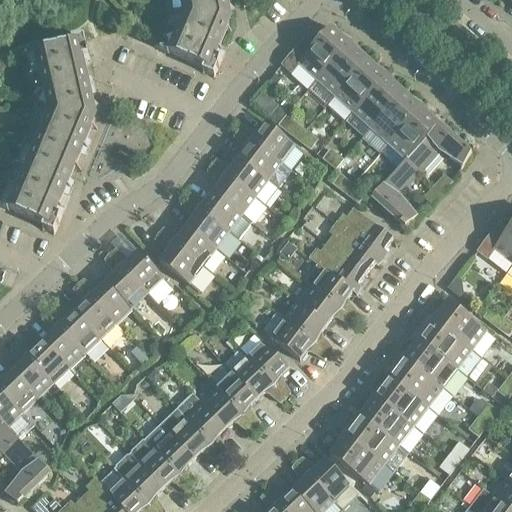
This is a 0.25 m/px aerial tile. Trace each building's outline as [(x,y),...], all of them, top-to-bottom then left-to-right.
[(162,0),(164,4),(165,14),(164,16),(162,26),(153,48),(204,69),(202,74),(203,75),(204,73),(213,77),(212,79),(213,79),(225,53),(214,48),(223,27),(224,14),(220,0),(162,0)] [(315,48),(306,40),(282,66),(309,91),(351,44),(340,37),(331,29),(315,48)] [(73,45),(26,56),(19,58),(29,102),(30,113),(27,123),(0,187),(0,207),(44,226),(42,232),(43,232),(44,231),(53,235),(52,236),(53,237),(65,210),(73,189),(102,120),(91,65),(84,36),(83,37),(83,38),(73,41),(73,39),(71,39),(73,45)] [(351,44),(309,91),(327,107),(367,62),(359,54),(351,44)] [(367,62),(327,107),(345,123),(387,76),(376,69),(367,62)] [(387,76),(345,123),(363,139),(403,94),(395,86),(387,76)] [(403,94),(363,139),(381,155),(422,108),(412,102),(403,94)] [(422,108),(381,155),(398,170),(405,162),(406,163),(439,126),(430,118),(422,108)] [(297,141),(305,132),(292,122),(285,132),(297,141)] [(304,155),(266,126),(260,134),(255,139),(252,136),(253,134),(242,128),(238,132),(291,173),(304,155)] [(439,126),(406,163),(420,175),(440,153),(463,168),(472,155),(439,126)] [(291,173),(238,132),(237,133),(233,140),(242,149),(244,147),(247,149),(244,154),(239,161),(278,190),(291,173)] [(297,141),(310,151),(318,142),(305,132),(297,141)] [(322,161),(335,170),(342,161),(329,151),(322,161)] [(278,190),(239,161),(234,168),(230,172),(227,169),(228,167),(217,161),(211,167),(264,207),(278,190)] [(405,162),(398,170),(398,171),(372,199),(405,229),(417,220),(399,198),(420,175),(406,163),(405,162)] [(264,207),(211,167),(208,173),(217,182),(218,181),(222,182),(219,188),(213,195),(251,224),(264,207)] [(345,196),(353,186),(340,176),(332,186),(345,196)] [(434,188),(441,194),(453,185),(444,177),(434,188)] [(345,196),(358,205),(365,196),(353,186),(345,196)] [(424,200),(432,207),(441,194),(434,188),(424,200)] [(251,224),(213,195),(208,202),(204,207),(201,204),(202,202),(190,196),(185,201),(238,242),(251,224)] [(238,242),(185,201),(182,207),(190,217),(192,215),(195,217),(192,222),(187,230),(225,259),(238,242)] [(393,241),(359,214),(354,211),(347,220),(344,218),(345,216),(344,216),(336,226),(379,259),(393,241)] [(477,253),(506,275),(511,267),(511,227),(509,231),(499,224),(477,253)] [(379,259),(336,226),(329,236),(330,237),(331,235),(334,238),(327,246),(366,276),(379,259)] [(225,259),(187,230),(181,237),(177,241),(174,238),(175,236),(164,230),(159,235),(212,276),(225,259)] [(212,276),(159,235),(155,242),(164,251),(165,250),(169,251),(166,257),(160,265),(198,294),(212,276)] [(366,276),(327,246),(321,255),(318,252),(319,251),(318,250),(310,260),(318,267),(353,293),(366,276)] [(172,289),(139,254),(131,261),(127,264),(124,261),(125,260),(115,252),(109,256),(156,304),(172,289)] [(156,304),(109,256),(105,262),(112,272),(114,271),(117,273),(113,278),(107,284),(132,311),(147,297),(155,305),(156,304)] [(318,267),(317,269),(305,284),(311,288),(355,322),(358,316),(349,306),(348,308),(344,306),(347,300),(353,293),(318,267)] [(132,311),(107,284),(100,291),(95,294),(93,291),(94,289),(84,282),(78,285),(116,325),(132,311)] [(116,325),(78,285),(78,286),(73,292),(80,302),(82,301),(85,303),(82,308),(76,314),(101,340),(116,325)] [(355,322),(311,288),(298,306),(327,327),(332,320),(337,316),(339,319),(338,321),(349,327),(355,322)] [(441,313),(431,322),(481,360),(496,340),(448,304),(441,313)] [(327,327),(298,306),(285,322),(276,314),(275,315),(328,356),(332,350),(323,340),(322,342),(318,340),(321,335),(327,327)] [(496,328),(503,318),(491,309),(484,318),(496,328)] [(101,340),(76,314),(69,321),(64,324),(61,321),(63,319),(53,312),(47,315),(85,355),(101,340)] [(85,355),(47,315),(46,316),(42,322),(49,332),(51,331),(54,333),(50,338),(45,343),(70,370),(85,355)] [(328,356),(275,315),(262,333),(300,362),(306,355),(310,350),(313,353),(312,355),(323,361),(328,356)] [(496,328),(509,338),(511,333),(511,325),(503,318),(496,328)] [(481,360),(431,322),(425,333),(418,342),(466,379),(481,360)] [(289,371),(255,336),(239,352),(286,400),(290,394),(283,384),(281,385),(278,382),(282,378),(289,371)] [(70,370),(45,343),(37,350),(33,354),(30,351),(31,349),(21,341),(16,345),(54,384),(70,370)] [(466,379),(418,342),(411,352),(402,360),(452,398),(466,379)] [(54,384),(16,345),(15,346),(11,351),(18,362),(20,361),(23,363),(19,368),(14,373),(39,399),(54,384)] [(286,400),(239,352),(224,367),(257,402),(264,395),(269,392),(271,395),(269,397),(280,404),(286,400)] [(452,398),(402,360),(396,372),(389,381),(437,417),(452,398)] [(231,376),(216,390),(254,430),(259,424),(252,414),(250,415),(247,412),(251,408),(257,402),(224,367),(223,367),(231,376)] [(39,399),(14,373),(6,380),(1,384),(0,382),(0,378),(0,379),(0,378),(0,389),(23,414),(39,399)] [(511,393),(511,383),(507,380),(496,394),(506,402),(511,393)] [(437,417),(389,381),(382,390),(373,398),(423,437),(437,417)] [(23,414),(0,389),(0,423),(6,430),(7,430),(7,429),(23,414)] [(216,390),(201,405),(226,431),(232,425),(237,422),(239,425),(238,427),(248,434),(254,430),(216,390)] [(176,411),(185,420),(223,460),(228,454),(220,444),(219,445),(215,442),(219,438),(226,431),(201,405),(192,396),(176,411)] [(423,437),(373,398),(367,410),(360,419),(408,456),(423,437)] [(487,425),(496,414),(486,407),(478,418),(487,425)] [(161,426),(169,435),(194,461),(201,455),(206,452),(208,455),(207,457),(217,464),(223,460),(185,420),(176,411),(161,426)] [(487,425),(478,418),(467,432),(476,439),(487,425)] [(408,456),(360,419),(353,428),(344,437),(393,475),(408,456)] [(6,430),(0,423),(0,449),(3,452),(16,439),(7,430),(6,430)] [(145,440),(154,450),(192,490),(196,484),(189,474),(187,475),(184,472),(188,467),(194,461),(169,435),(161,426),(145,440)] [(393,475),(344,437),(338,448),(330,458),(378,494),(393,475)] [(51,475),(16,439),(3,452),(23,474),(6,496),(18,506),(51,475)] [(129,455),(138,465),(163,491),(170,485),(175,482),(177,485),(176,486),(186,494),(192,490),(154,450),(145,440),(129,455)] [(447,477),(466,452),(457,445),(437,470),(447,477)] [(478,463),(485,453),(480,449),(473,459),(478,463)] [(163,491),(138,465),(129,455),(114,470),(122,479),(153,511),(163,511),(158,503),(156,505),(153,502),(157,497),(163,491)] [(302,460),(296,464),(342,511),(343,511),(359,497),(326,462),(319,469),(314,473),(311,469),(313,468),(302,460)] [(342,511),(296,464),(292,470),(299,481),(301,479),(304,482),(300,487),(294,493),(312,511),(326,511),(334,505),(340,511),(342,511)] [(95,481),(94,481),(123,511),(142,511),(143,511),(153,511),(122,479),(107,494),(95,481)] [(123,511),(94,481),(85,490),(86,491),(87,490),(90,493),(82,500),(93,511),(123,511)] [(511,511),(511,485),(506,481),(493,499),(510,511),(511,511)] [(413,511),(419,511),(437,490),(428,483),(408,508),(413,511)] [(312,511),(294,493),(287,499),(282,502),(280,499),(281,498),(271,490),(265,494),(282,511),(312,511)] [(510,511),(493,499),(484,492),(471,509),(474,511),(510,511)] [(282,511),(265,494),(261,500),(268,510),(269,509),(273,511),(272,511),(282,511)] [(93,511),(82,500),(74,507),(72,504),(73,503),(72,502),(63,511),(93,511)]
